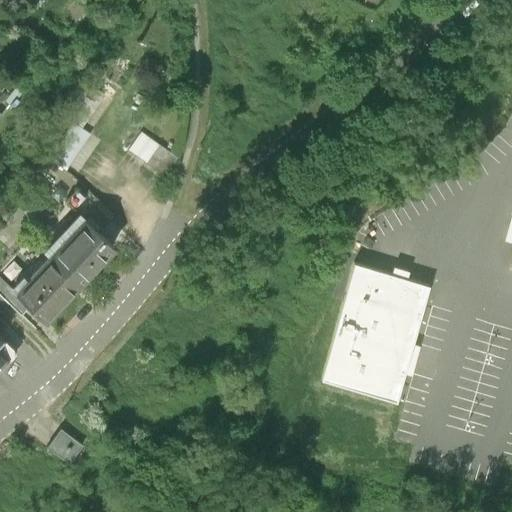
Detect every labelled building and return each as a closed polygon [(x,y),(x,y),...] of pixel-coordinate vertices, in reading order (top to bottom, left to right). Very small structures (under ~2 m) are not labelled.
[(104,111),(110,99),(86,86),(69,116),(86,125),(96,106),(104,111)] [(72,128),(46,164),(70,181),(96,146),(72,128)] [(141,135),(129,153),(147,165),(159,147),(141,135)] [(94,228),(113,246),(121,238),(101,220),(94,228)] [(94,228),(62,261),(89,286),(121,253),(113,246),(94,228)] [(89,286),(62,261),(23,302),(50,328),(89,286)] [(412,342),(430,284),(407,277),(410,269),(392,264),(390,273),(353,262),(318,381),(395,403),(403,373),(410,374),(418,344),(412,342)] [(0,339),(10,350),(21,339),(0,316),(0,339)] [(0,370),(11,365),(3,356),(10,350),(0,339),(0,370)] [(84,445),(62,428),(48,447),(70,464),(84,445)]
